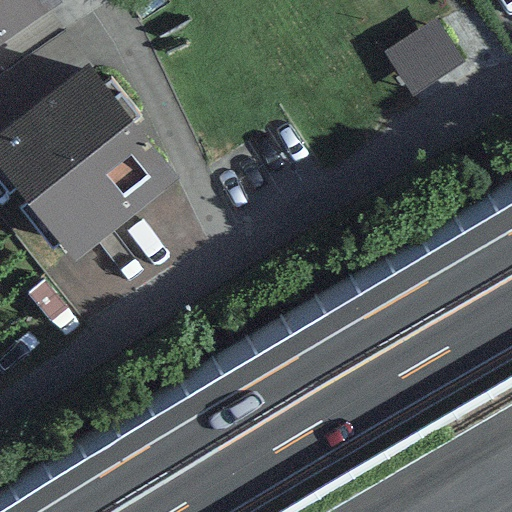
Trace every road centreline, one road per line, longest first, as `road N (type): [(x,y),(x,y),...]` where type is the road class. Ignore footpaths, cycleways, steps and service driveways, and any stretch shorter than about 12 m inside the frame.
road 1 (residential): [(0,419),(314,217),(511,102)]
road 2 (motorway): [(511,285),(129,511)]
road 3 (unknown): [(236,267),(211,225),(199,175),(105,0)]
